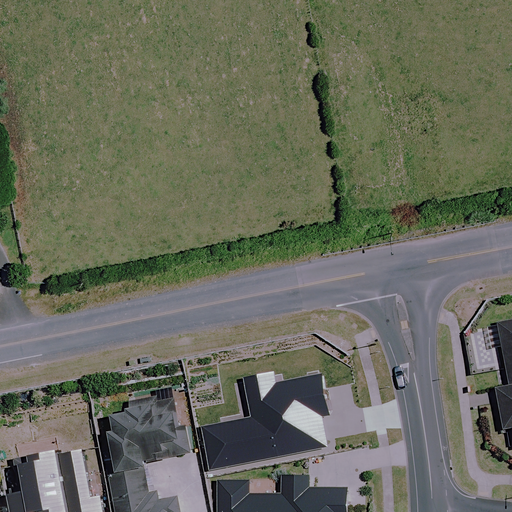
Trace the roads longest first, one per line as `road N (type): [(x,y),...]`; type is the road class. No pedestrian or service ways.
road 1 (tertiary): [(0,345),(394,267)]
road 2 (residential): [(394,267),(432,511)]
